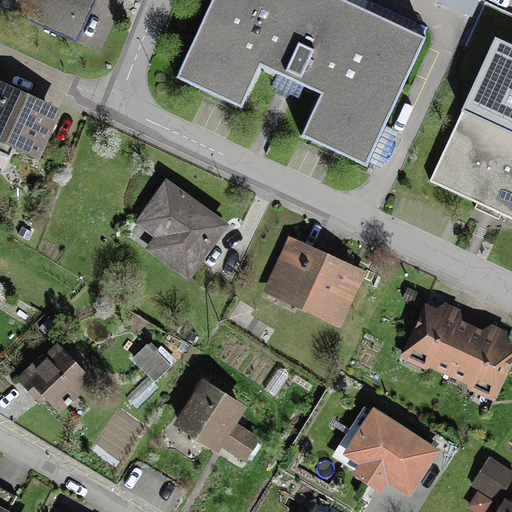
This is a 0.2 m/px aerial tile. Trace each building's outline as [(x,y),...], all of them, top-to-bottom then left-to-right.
[(0,0),(0,7),(76,42),(95,0),(0,0)] [(427,28),(367,0),(363,9),(343,0),(211,0),(176,78),(241,108),(261,67),(320,94),(301,136),(366,167),(426,38),(423,37),(427,28)] [(434,0),(469,16),(475,0),(434,0)] [(430,181),(511,219),(511,46),(495,39),(430,181)] [(0,151),(9,156),(14,145),(36,155),(53,119),(26,106),(29,98),(0,84),(0,151)] [(222,226),(167,186),(141,222),(174,245),(165,257),(187,274),(222,226)] [(349,271),(293,245),(275,283),(312,300),(309,307),(336,319),(350,289),(342,285),(349,271)] [(470,330),(427,310),(407,352),(451,372),(470,330)] [(511,349),(470,330),(451,372),(494,392),(511,352),(511,349)] [(157,349),(151,343),(134,359),(154,380),(169,366),(155,352),(157,349)] [(57,409),(89,379),(59,347),(42,364),(39,361),(19,381),(29,391),(34,386),(57,409)] [(204,385),(179,423),(216,446),(224,434),(229,437),(224,444),(246,458),(257,441),(231,424),(240,409),(204,385)] [(386,477),(408,492),(434,452),(374,413),(341,463),(379,488),(386,477)] [(511,478),(511,473),(489,458),(472,484),(497,501),(511,478)] [(8,511),(17,496),(0,487),(0,511),(8,511)]
